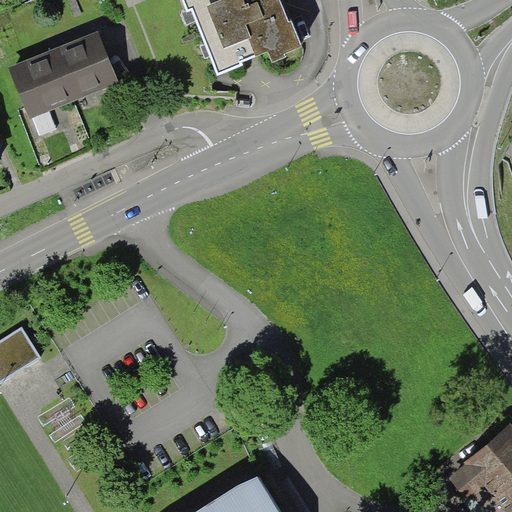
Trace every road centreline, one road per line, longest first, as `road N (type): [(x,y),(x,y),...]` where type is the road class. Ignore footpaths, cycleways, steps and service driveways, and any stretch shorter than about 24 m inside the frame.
road 1 (residential): [(0,204),(173,129),(200,132),(224,165)]
road 2 (tertiary): [(0,271),(224,165)]
road 3 (motorway): [(471,277),(483,226),(480,160),(511,59)]
road 4 (unknown): [(203,367),(133,419),(112,405),(84,357),(87,335),(104,338)]
road 5 (tertiary): [(224,165),(351,110)]
